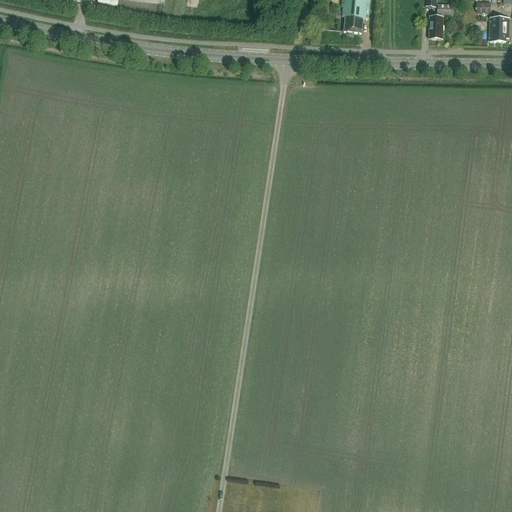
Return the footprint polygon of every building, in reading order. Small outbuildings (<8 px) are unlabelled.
[(369,0),(342,0),(342,8),(344,8),(342,18),(345,19),(344,34),(361,36),(363,20),(368,21),(369,0)] [(435,9),(436,6),(436,0),(426,0),(426,8),(435,9)] [(491,15),(491,5),(477,4),(476,14),(491,15)] [(437,17),(453,18),(453,7),(438,6),(437,17)] [(443,19),(430,19),(429,41),(443,42),(443,19)] [(509,21),(490,20),(490,43),(505,44),(505,40),(508,40),(509,21)]
